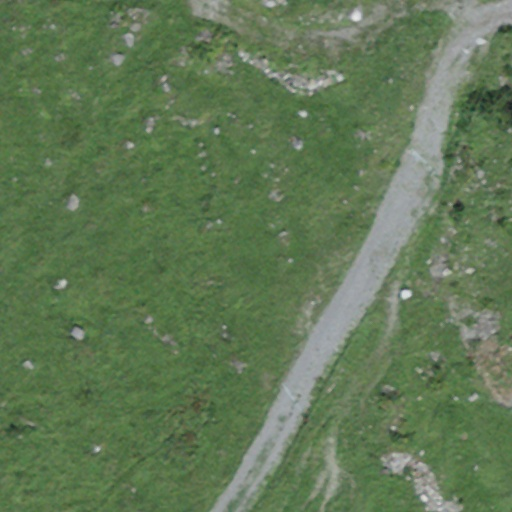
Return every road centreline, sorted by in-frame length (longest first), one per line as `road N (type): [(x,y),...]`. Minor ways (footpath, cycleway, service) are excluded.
road 1 (track): [(227,511),(255,477),(408,186),(468,49),(485,27),(511,15)]
road 2 (track): [(204,0),(240,12),(271,41),(298,52),(342,44),(410,4),(439,3),(485,27)]
